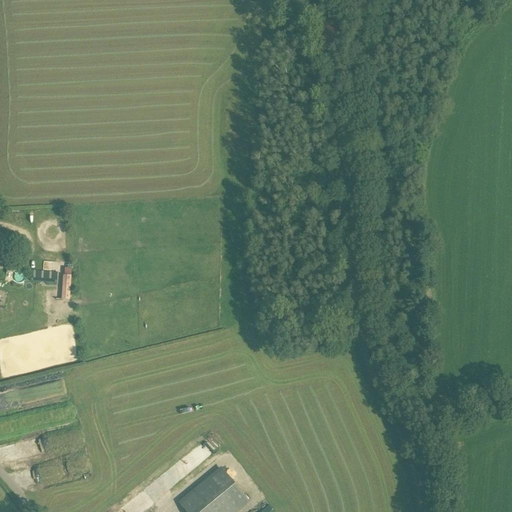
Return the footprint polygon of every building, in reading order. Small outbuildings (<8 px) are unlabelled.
[(21,286),(26,278),(12,269),(7,277),(21,286)] [(56,284),(57,272),(31,270),(30,282),(56,284)] [(69,300),(71,276),(62,275),(61,299),(69,300)] [(65,462),(67,476),(89,473),(87,459),(65,462)] [(185,511),(237,511),(250,502),(221,467),(178,503),(185,511)] [(120,511),(149,511),(158,506),(147,492),(120,511)]
